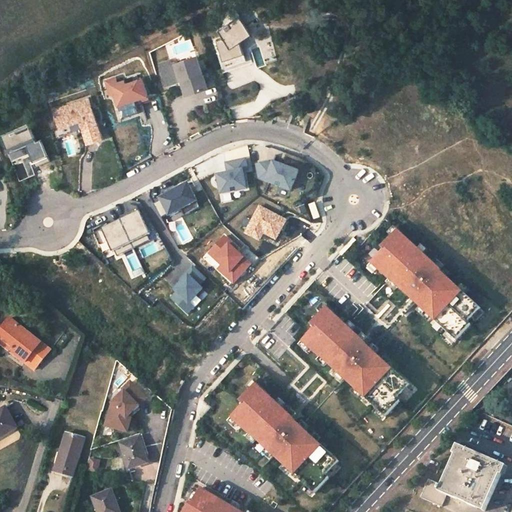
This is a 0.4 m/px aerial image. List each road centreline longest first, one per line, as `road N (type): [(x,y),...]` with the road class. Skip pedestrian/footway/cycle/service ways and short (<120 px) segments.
road 1 (residential): [(161,511),(190,391),(345,229),(359,195),(301,142),(257,135),(214,143),(51,223)]
road 2 (secondary): [(356,511),(511,342)]
